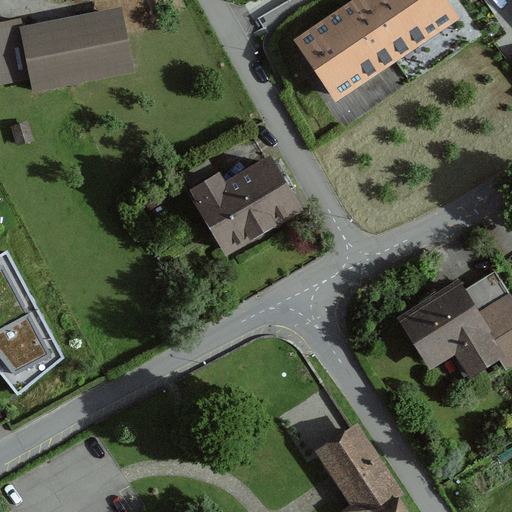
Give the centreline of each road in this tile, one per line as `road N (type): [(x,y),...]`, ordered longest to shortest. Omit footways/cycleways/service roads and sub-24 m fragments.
road 1 (residential): [(294,292),(0,451)]
road 2 (unclassified): [(206,0),(360,265)]
road 3 (residential): [(434,511),(294,292)]
road 4 (residential): [(511,178),(360,265)]
